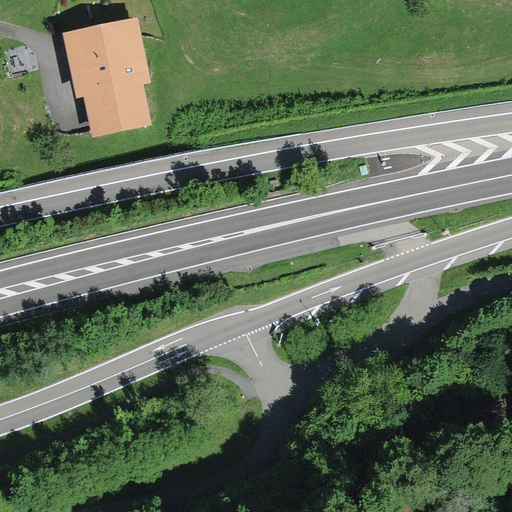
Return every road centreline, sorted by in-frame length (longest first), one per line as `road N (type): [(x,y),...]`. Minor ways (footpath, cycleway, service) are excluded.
road 1 (trunk): [(0,299),(511,174)]
road 2 (trunk): [(511,121),(371,140),(0,215)]
road 3 (unclassified): [(116,511),(218,485),(272,437),(275,382),(243,323)]
road 4 (trunk): [(243,323),(511,228)]
road 5 (tertiary): [(0,418),(243,323)]
road 6 (track): [(511,280),(467,291),(336,369),(275,382)]
